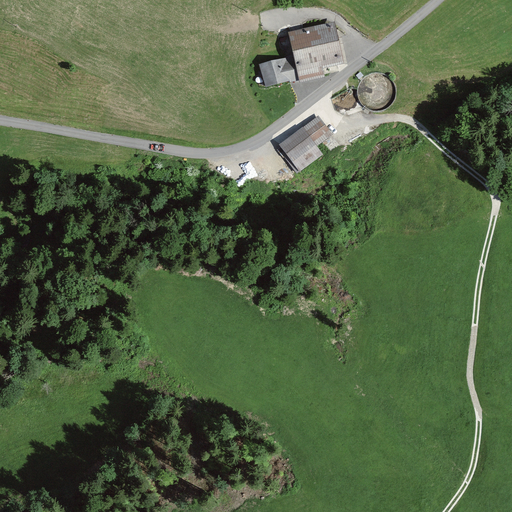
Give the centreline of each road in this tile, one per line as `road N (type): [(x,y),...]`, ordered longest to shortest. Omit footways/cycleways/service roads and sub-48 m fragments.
road 1 (track): [(440,511),(477,453),(474,376),(498,187),(406,118),(343,113),(319,97)]
road 2 (unclassified): [(434,0),(245,149),(189,154),(0,120)]
road 3 (track): [(269,20),(333,15),(354,41),(356,67)]
